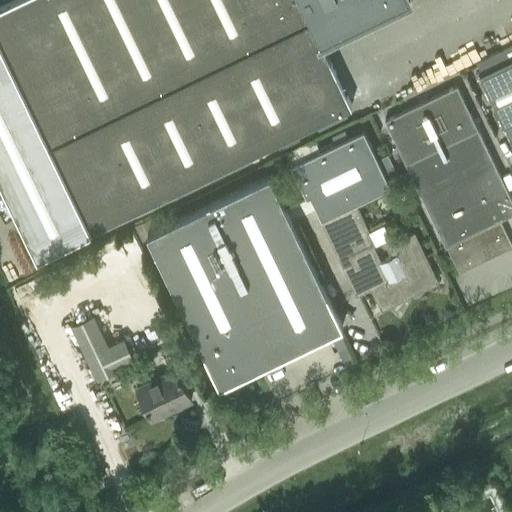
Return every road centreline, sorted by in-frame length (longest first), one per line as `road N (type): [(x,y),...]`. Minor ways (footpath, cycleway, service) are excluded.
road 1 (unknown): [(139,511),(60,337),(59,313),(91,285),(111,281),(153,309),(244,488)]
road 2 (unclassified): [(205,511),(511,353)]
road 3 (unknown): [(469,0),(359,56)]
